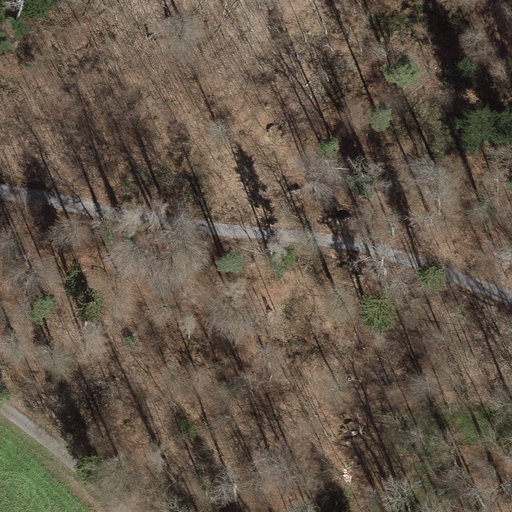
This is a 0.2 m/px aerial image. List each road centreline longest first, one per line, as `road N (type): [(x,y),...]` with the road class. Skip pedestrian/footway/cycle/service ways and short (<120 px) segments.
road 1 (track): [(511,296),(320,237),(0,190)]
road 2 (track): [(128,511),(84,466),(0,403)]
